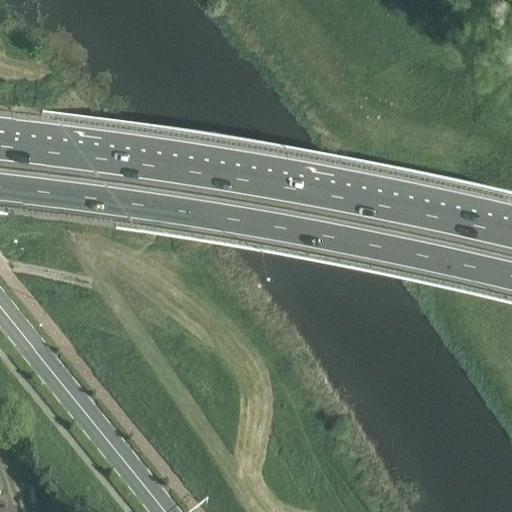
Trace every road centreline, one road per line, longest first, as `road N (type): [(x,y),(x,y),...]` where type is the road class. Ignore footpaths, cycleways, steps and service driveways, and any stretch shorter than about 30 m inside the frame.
road 1 (motorway): [(0,187),(255,226),(511,278)]
road 2 (motorway): [(511,233),(370,202),(0,145)]
road 3 (secondary): [(164,511),(0,307)]
